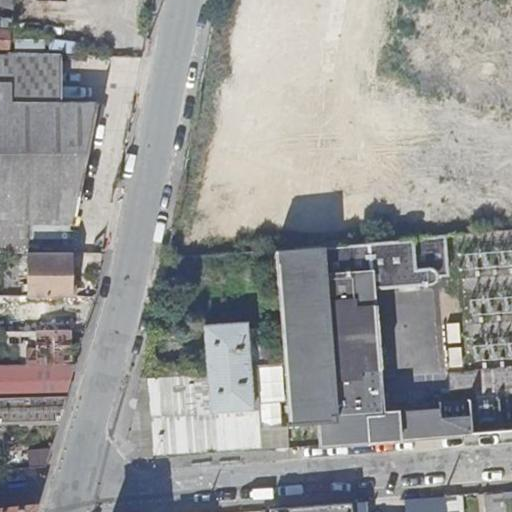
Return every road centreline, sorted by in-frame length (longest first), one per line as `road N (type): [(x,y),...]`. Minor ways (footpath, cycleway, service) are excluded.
road 1 (residential): [(75,483),(185,0)]
road 2 (residential): [(75,483),(511,456)]
